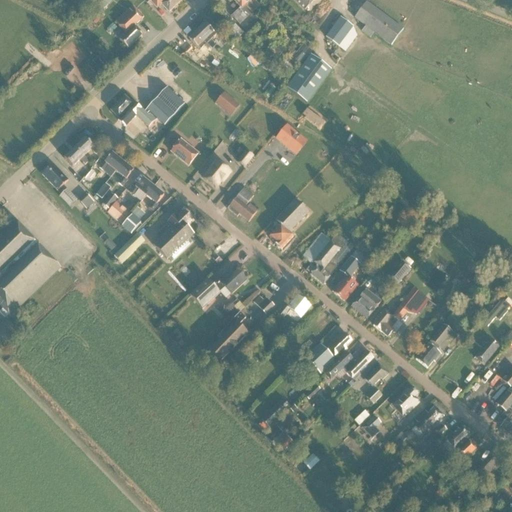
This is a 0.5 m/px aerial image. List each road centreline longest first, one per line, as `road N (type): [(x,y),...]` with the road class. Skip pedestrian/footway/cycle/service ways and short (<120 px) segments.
road 1 (residential): [(511,456),(87,113)]
road 2 (unclassified): [(87,113),(203,0)]
